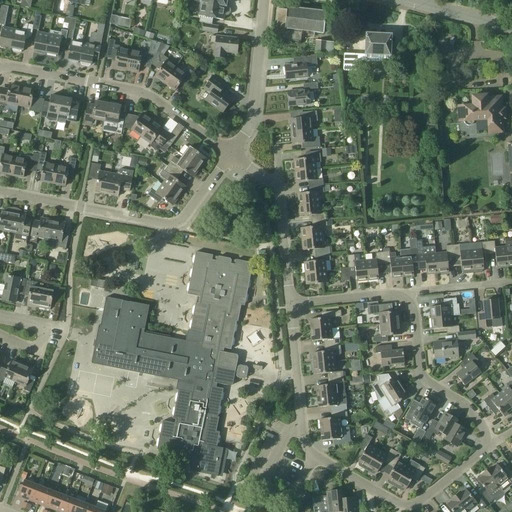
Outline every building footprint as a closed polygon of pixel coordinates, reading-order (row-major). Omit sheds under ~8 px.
[(212,25),(213,19),(224,20),(225,16),(227,16),(228,15),(229,15),(230,15),(230,14),(230,13),(231,13),(231,12),(231,11),(231,10),(230,9),(230,8),(229,8),(228,7),(226,7),(227,0),(200,0),(200,3),(201,3),(198,16),(201,17),(200,23),(203,24),(212,25)] [(73,15),(75,6),(68,5),(67,14),(73,15)] [(8,7),(2,6),(0,13),(0,25),(5,26),(8,7)] [(276,39),(299,42),(302,10),(287,8),(287,11),(279,10),(277,29),(276,39)] [(301,42),(302,32),(308,33),(308,36),(314,37),(314,34),(324,35),(326,13),(302,10),(299,42),(301,42)] [(32,30),(33,30),(39,31),(41,17),(40,17),(41,13),(36,12),(33,26),(32,30)] [(129,28),(131,19),(112,15),(110,24),(129,28)] [(67,36),(71,19),(65,17),(61,35),(67,36)] [(73,39),(76,20),(71,19),(67,36),(66,38),(73,39)] [(203,24),(202,32),(217,34),(219,26),(203,24)] [(15,30),(11,48),(12,49),(12,51),(13,52),(20,53),(21,53),(21,51),(22,51),(26,35),(32,36),(33,30),(32,30),(33,26),(28,25),(26,32),(15,30)] [(84,43),(79,62),(81,62),(81,64),(82,65),(88,66),(89,65),(90,64),(91,64),(92,60),(98,61),(100,49),(104,26),(99,25),(97,34),(91,33),(89,44),(84,43)] [(3,27),(0,40),(0,46),(11,48),(15,30),(3,27)] [(38,32),(34,51),(46,53),(49,34),(38,32)] [(57,55),(61,37),(49,34),(46,53),(57,55)] [(399,64),(399,57),(390,56),(391,36),(367,34),(365,55),(344,54),(343,71),(356,72),(357,62),(365,62),(399,64)] [(211,36),(211,43),(216,43),(215,51),(216,51),(216,57),(224,58),(225,52),(237,53),(239,39),(217,37),(211,36)] [(127,70),(131,50),(119,48),(120,46),(115,45),(116,41),(110,40),(106,57),(116,60),(115,69),(121,70),(121,69),(127,70)] [(314,53),(325,54),(326,42),(315,40),(314,53)] [(71,41),(68,59),(79,62),(84,43),(71,41)] [(131,50),(127,70),(131,71),(131,72),(138,73),(139,66),(150,69),(156,56),(131,50)] [(155,77),(165,84),(176,67),(167,61),(168,59),(160,54),(157,52),(152,65),(160,71),(155,77)] [(287,80),(308,78),(307,68),(318,67),(317,57),(294,59),(294,65),(285,66),(287,80)] [(165,84),(175,91),(182,82),(186,85),(195,74),(190,70),(186,75),(176,67),(165,84)] [(212,76),(204,88),(211,93),(206,100),(224,112),(233,100),(221,91),(226,86),(212,76)] [(289,107),(310,105),(309,90),(318,89),(318,83),(304,84),(304,90),(288,91),(289,107)] [(0,105),(6,106),(7,103),(18,105),(22,87),(10,85),(8,93),(0,91),(0,105)] [(43,102),(44,100),(32,97),(34,89),(22,87),(18,105),(29,108),(29,111),(41,113),(44,102),(43,102)] [(41,113),(41,118),(46,119),(50,122),(57,122),(58,115),(62,95),(57,94),(56,97),(51,96),(50,103),(44,102),(41,113)] [(69,117),(68,122),(76,123),(80,103),(72,101),(72,100),(66,99),(67,96),(62,95),(58,115),(69,117)] [(458,107),(459,122),(464,121),(464,123),(465,124),(465,125),(466,126),(468,126),(469,126),(470,126),(472,126),(473,125),(474,123),(474,122),(474,121),(492,120),(493,134),(503,133),(502,119),(505,119),(504,109),(502,109),(501,97),(487,98),(487,95),(485,95),(473,96),(472,96),(472,106),(458,107)] [(104,122),(105,122),(108,104),(95,102),(94,109),(88,108),(88,105),(88,104),(84,125),(95,127),(97,120),(104,122)] [(102,131),(115,134),(121,135),(124,120),(118,119),(120,107),(108,104),(105,122),(104,122),(102,131)] [(302,119),(290,120),(291,132),(313,130),(312,122),(318,122),(317,112),(302,113),(302,119)] [(124,128),(130,129),(141,137),(153,121),(148,118),(149,117),(143,113),(140,118),(137,116),(126,114),(124,128)] [(335,127),(343,127),(343,118),(334,118),(335,127)] [(171,134),(167,139),(159,133),(163,128),(157,123),(157,124),(153,121),(141,137),(150,144),(149,146),(158,153),(164,143),(169,147),(176,138),(171,134)] [(0,134),(8,136),(9,130),(0,128),(0,134)] [(320,148),(319,138),(313,138),(313,130),(291,132),(292,144),(305,143),(305,149),(320,148)] [(30,142),(32,135),(21,132),(19,139),(30,142)] [(0,173),(10,176),(14,157),(2,155),(4,148),(0,147),(0,173)] [(207,159),(190,147),(183,156),(200,169),(207,159)] [(322,157),(331,156),(331,149),(321,150),(322,157)] [(40,182),(52,184),(56,165),(44,163),(46,154),(40,152),(39,155),(40,155),(36,170),(37,170),(42,172),(40,182)] [(295,171),(316,169),(316,163),(321,163),(321,158),(320,152),(307,153),(308,159),(294,161),(295,171)] [(10,176),(22,178),(24,170),(36,173),(37,170),(36,170),(40,155),(39,155),(33,154),(33,158),(26,157),(26,159),(14,157),(10,176)] [(180,161),(174,157),(171,162),(168,167),(178,174),(181,170),(193,178),(200,169),(183,156),(180,161)] [(52,184),(65,186),(67,176),(73,178),(76,159),(70,158),(68,168),(56,165),(52,184)] [(95,193),(107,195),(111,174),(100,172),(101,166),(95,164),(93,177),(98,178),(95,193)] [(160,174),(160,177),(165,180),(162,185),(179,197),(186,188),(175,179),(178,174),(168,167),(164,171),(162,171),(160,174)] [(107,195),(118,197),(120,190),(129,192),(133,172),(123,170),(120,169),(115,175),(111,174),(107,195)] [(310,181),(311,187),(324,186),(323,179),(317,180),(316,169),(295,171),(296,183),(310,181)] [(161,198),(173,206),(179,197),(162,185),(156,193),(151,190),(147,195),(157,203),(161,198)] [(298,206),(320,204),(319,193),(324,193),(324,186),(311,187),(311,194),(297,195),(298,206)] [(313,215),(314,221),(327,220),(326,214),(321,214),(320,204),(298,206),(300,217),(313,215)] [(14,213),(14,209),(13,209),(11,209),(10,209),(8,209),(6,210),(6,212),(1,211),(0,215),(0,214),(0,230),(10,233),(14,213)] [(26,242),(28,229),(23,228),(25,215),(14,213),(10,233),(15,234),(14,239),(26,242)] [(30,243),(36,244),(37,238),(49,240),(53,221),(41,218),(38,231),(32,230),(30,243)] [(301,229),(302,240),(323,238),(322,227),(328,227),(327,220),(314,221),(315,228),(301,229)] [(66,250),(68,237),(62,236),(64,223),(53,221),(49,240),(55,242),(54,247),(66,250)] [(317,250),(317,256),(330,255),(329,248),(324,248),(323,238),(302,240),(303,251),(317,250)] [(488,242),(470,244),(473,271),(483,270),(482,256),(489,255),(488,242)] [(494,242),(488,242),(489,255),(495,254),(497,268),(508,267),(506,247),(495,248),(494,242)] [(470,244),(453,246),(454,258),(460,258),(462,272),(473,271),(470,244)] [(426,270),(427,275),(437,274),(435,254),(436,254),(435,246),(417,248),(420,270),(426,270)] [(446,253),(436,254),(435,254),(437,274),(448,273),(447,259),(454,258),(453,246),(446,246),(446,253)] [(417,248),(417,249),(411,250),(400,251),(401,258),(400,258),(402,278),(414,277),(413,271),(420,270),(417,248)] [(188,285),(187,291),(188,293),(188,296),(202,298),(200,305),(196,304),(196,306),(193,308),(192,314),(193,317),(192,321),(191,322),(189,328),(191,330),(190,332),(204,335),(201,348),(203,349),(204,346),(208,347),(208,350),(211,350),(210,358),(211,360),(214,361),(213,367),(221,369),(236,372),(236,370),(239,358),(237,355),(223,352),(224,349),(231,350),(232,348),(234,346),(235,340),(234,338),(235,334),(237,332),(238,326),(236,324),(237,321),(238,322),(242,305),(246,306),(246,303),(248,302),(249,296),(248,293),(249,289),(251,288),(252,282),(251,279),(251,276),(254,274),(255,268),(253,266),(254,264),(238,261),(238,265),(233,265),(234,262),(232,259),(222,257),(219,259),(219,262),(215,261),(216,256),(196,252),(196,255),(194,256),(193,262),(194,264),(193,269),(191,271),(189,277),(191,279),(190,283),(188,285)] [(396,258),(395,253),(389,253),(389,252),(382,253),(383,265),(390,265),(391,279),(402,278),(400,258),(396,258)] [(0,260),(14,264),(15,256),(0,253),(0,260)] [(376,260),(365,261),(367,281),(379,280),(377,266),(383,265),(382,253),(375,253),(376,260)] [(304,263),(305,274),(326,272),(325,262),(331,261),(330,255),(317,256),(318,262),(304,263)] [(355,268),(356,282),(367,281),(365,261),(360,262),(359,255),(354,255),(347,256),(349,269),(355,268)] [(341,282),(349,281),(348,269),(340,269),(341,282)] [(327,283),(326,272),(305,274),(306,285),(327,283)] [(2,301),(15,303),(18,292),(24,293),(26,281),(26,280),(6,276),(2,301)] [(104,289),(105,281),(97,280),(96,288),(104,289)] [(37,288),(38,283),(32,283),(26,281),(24,293),(29,294),(27,306),(39,308),(42,289),(37,288)] [(53,291),(42,289),(39,308),(50,310),(52,299),(58,300),(60,288),(53,287),(53,291)] [(100,326),(92,364),(179,381),(177,391),(179,391),(193,393),(195,380),(197,381),(197,383),(201,384),(202,381),(205,382),(206,375),(209,373),(212,373),(213,367),(214,361),(211,360),(210,358),(211,350),(208,350),(208,347),(204,346),(203,349),(201,348),(204,335),(190,332),(188,331),(186,342),(145,333),(150,306),(107,298),(101,326),(100,326)] [(457,305),(456,299),(443,300),(444,306),(430,308),(431,319),(451,317),(460,316),(459,305),(457,305)] [(485,315),(479,316),(480,328),(492,327),(492,328),(492,327),(502,326),(502,327),(501,319),(499,319),(498,300),(483,302),(485,315)] [(368,316),(379,315),(380,326),(400,323),(399,313),(390,314),(389,311),(392,311),(391,305),(367,307),(368,316)] [(310,321),(311,331),(331,329),(330,319),(342,318),(341,311),(325,313),(325,319),(310,321)] [(447,334),(457,334),(459,333),(459,327),(452,327),(451,317),(431,319),(432,330),(446,328),(447,334)] [(376,343),(388,342),(387,336),(402,335),(400,323),(380,326),(381,336),(375,337),(376,343)] [(312,342),(327,340),(328,346),(340,345),(340,339),(332,339),(331,329),(311,331),(312,342)] [(476,339),(475,332),(459,333),(457,334),(458,341),(476,339)] [(458,357),(457,341),(433,343),(435,360),(458,357)] [(313,354),(314,364),(335,362),(334,356),(339,356),(341,354),(340,345),(328,346),(328,352),(313,354)] [(404,365),(402,351),(389,353),(389,347),(375,348),(376,354),(381,354),(382,367),(404,365)] [(464,386),(480,373),(476,368),(480,364),(471,354),(462,362),(466,366),(456,375),(464,386)] [(5,378),(15,382),(22,364),(12,360),(8,370),(2,368),(0,372),(0,380),(3,382),(5,378)] [(352,361),(353,371),(361,370),(360,360),(352,361)] [(315,375),(330,374),(331,380),(343,378),(343,372),(336,373),(335,362),(314,364),(315,375)] [(29,393),(34,382),(29,379),(33,369),(22,364),(15,382),(25,386),(23,390),(29,393)] [(236,370),(236,372),(235,373),(237,374),(237,376),(238,379),(244,380),(246,378),(248,370),(247,367),(241,366),(238,368),(238,370),(236,370)] [(158,440),(156,446),(157,448),(157,450),(178,455),(177,460),(178,462),(190,464),(192,463),(190,471),(218,477),(219,469),(223,470),(226,457),(222,456),(223,449),(217,447),(217,444),(219,443),(220,437),(219,435),(220,433),(217,432),(216,432),(219,418),(217,417),(218,415),(220,414),(221,408),(220,406),(221,401),(223,400),(224,394),(223,392),(223,390),(216,388),(217,384),(230,387),(233,385),(235,373),(236,372),(221,369),(213,367),(212,373),(209,373),(206,375),(205,382),(202,381),(201,384),(197,383),(197,381),(195,380),(193,393),(179,391),(179,393),(177,395),(175,400),(177,403),(176,407),(174,408),(173,414),(174,417),(173,419),(178,421),(177,424),(163,421),(162,424),(160,426),(159,431),(161,433),(160,438),(158,440)] [(378,402),(385,397),(403,387),(396,377),(392,380),(388,375),(378,376),(379,381),(371,386),(375,392),(378,402)] [(332,386),(316,387),(317,398),(338,396),(338,395),(345,394),(343,378),(331,380),(332,386)] [(253,388),(258,388),(259,381),(250,379),(249,384),(254,385),(253,388)] [(506,386),(508,388),(500,395),(511,409),(511,381),(506,386)] [(397,404),(409,396),(403,387),(385,397),(378,402),(384,412),(387,410),(390,415),(400,409),(397,404)] [(483,401),(492,413),(497,409),(504,418),(511,411),(511,409),(500,395),(495,398),(492,394),(483,401)] [(334,407),(334,413),(347,412),(346,406),(339,406),(338,396),(317,398),(318,408),(334,407)] [(403,419),(409,422),(410,421),(422,428),(423,424),(434,406),(422,399),(415,412),(409,408),(403,419)] [(319,420),(320,431),(341,429),(340,419),(347,418),(347,412),(334,413),(335,419),(319,420)] [(427,430),(436,436),(438,432),(446,437),(454,424),(454,425),(456,421),(444,414),(438,424),(433,420),(427,430)] [(465,431),(454,425),(454,424),(446,437),(444,440),(456,448),(459,443),(459,442),(465,431)] [(350,445),(349,439),(342,439),(341,429),(320,431),(321,442),(337,440),(338,446),(350,445)] [(417,431),(411,442),(418,446),(424,435),(417,431)] [(365,471),(375,454),(377,450),(369,445),(372,439),(367,436),(360,446),(366,449),(358,463),(359,463),(358,465),(359,467),(365,471)] [(384,460),(389,463),(395,452),(390,449),(387,455),(377,450),(375,454),(365,471),(373,475),(375,474),(376,473),(376,474),(384,460)] [(452,458),(438,450),(435,457),(448,465),(452,458)] [(398,461),(401,455),(395,452),(389,463),(395,466),(387,480),(387,481),(387,484),(394,488),(406,466),(398,461)] [(405,490),(413,477),(418,480),(425,469),(419,466),(411,460),(407,467),(406,466),(394,488),(401,492),(404,491),(405,490)] [(504,494),(510,489),(509,488),(511,485),(511,474),(510,472),(505,476),(496,464),(486,472),(499,488),(500,488),(504,494)] [(489,504),(494,500),(490,495),(499,488),(486,472),(477,479),(486,491),(482,495),(489,504)] [(83,483),(94,485),(96,479),(85,476),(83,483)] [(24,481),(18,497),(29,501),(35,485),(24,481)] [(29,501),(39,504),(45,489),(35,485),(29,501)] [(110,497),(113,488),(104,485),(101,493),(110,497)] [(45,489),(39,504),(49,508),(55,492),(45,489)] [(455,497),(466,511),(469,511),(477,506),(481,511),(486,506),(478,497),(474,501),(465,489),(455,497)] [(342,511),(341,500),(342,500),(341,491),(327,493),(327,497),(320,497),(315,498),(315,505),(316,511),(313,511),(342,511)] [(49,508),(58,511),(65,496),(55,492),(49,508)] [(58,511),(70,511),(75,500),(65,496),(58,511)] [(75,500),(70,511),(81,511),(85,504),(87,500),(77,496),(75,500)] [(466,511),(455,497),(446,504),(451,511),(466,511)] [(341,500),(342,511),(363,511),(364,510),(357,511),(356,499),(342,500),(341,500)] [(499,511),(507,511),(511,509),(511,501),(499,511)]
